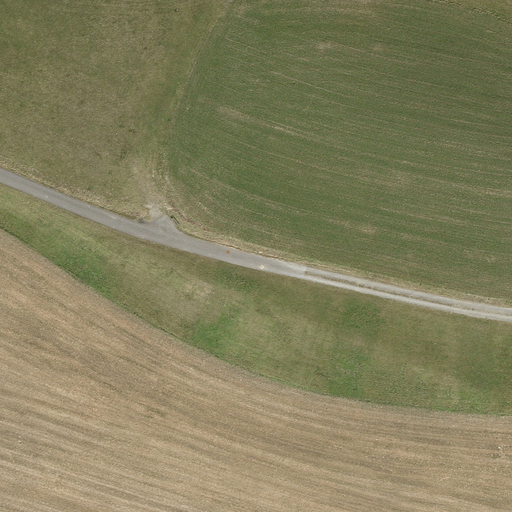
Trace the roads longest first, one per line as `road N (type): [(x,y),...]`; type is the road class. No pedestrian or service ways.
road 1 (unclassified): [(0,172),(167,239),(305,273)]
road 2 (track): [(305,273),(511,314)]
